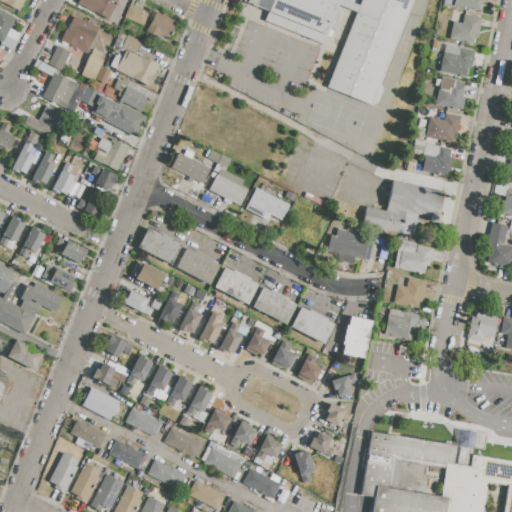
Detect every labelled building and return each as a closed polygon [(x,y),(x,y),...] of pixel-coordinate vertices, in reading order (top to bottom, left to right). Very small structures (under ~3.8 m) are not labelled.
[(25,0),(19,12),(0,2),(0,0),(25,0)] [(79,0),(117,0),(107,19),(77,4),(79,0)] [(343,0),(358,6),(360,0),(412,0),(369,105),(325,87),(356,13),(338,6),(322,46),(263,21),(267,11),(250,4),(251,0),(343,0)] [(453,0),(484,0),(484,3),(481,2),(479,12),(452,6),(453,0)] [(129,4),(148,12),(142,25),(123,18),(129,4)] [(0,10),(15,18),(6,35),(2,43),(0,42),(0,10)] [(155,12),(161,15),(163,13),(167,16),(166,18),(176,23),(169,38),(161,34),(159,38),(146,31),(155,12)] [(462,24),(464,15),(481,18),(477,39),(474,38),(473,44),(448,39),(452,22),(462,24)] [(71,16),(98,28),(87,53),(60,41),(71,16)] [(0,42),(2,43),(6,35),(17,41),(12,50),(0,44),(0,42)] [(128,36),(140,43),(135,54),(122,47),(128,36)] [(432,48),(433,40),(440,42),(438,50),(432,48)] [(445,44),(474,51),(469,76),(465,75),(465,77),(438,72),(445,44)] [(57,47),(69,53),(60,71),(48,65),(57,47)] [(92,49),(103,54),(100,60),(102,61),(93,80),(80,74),(92,49)] [(128,52),(139,58),(140,56),(159,66),(155,73),(156,74),(149,88),(115,70),(122,57),(124,59),(128,52)] [(51,76),(32,66),(36,60),(54,70),(53,72),(51,76)] [(102,67),(110,71),(104,83),(96,79),(102,67)] [(53,72),(78,85),(76,90),(65,109),(41,97),(51,76),(53,72)] [(120,75),(130,80),(127,87),(145,96),(143,99),(146,101),(141,111),(116,98),(119,93),(112,89),(120,75)] [(440,77),(454,80),(454,81),(464,83),(461,97),(465,97),(462,111),(434,105),(440,77)] [(76,90),(78,85),(79,82),(86,86),(83,93),(76,90)] [(92,91),(144,118),(135,136),(90,113),(93,107),(85,103),(92,91)] [(45,105),(62,114),(50,138),(24,124),(28,116),(37,121),(45,105)] [(428,118),(443,121),(444,114),(460,117),(456,136),(452,135),(451,143),(424,137),(428,118)] [(0,125),(2,122),(10,126),(6,133),(14,137),(8,150),(2,147),(0,150),(0,125)] [(95,127),(104,132),(101,137),(92,132),(95,127)] [(30,132),(37,135),(28,153),(33,156),(23,175),(11,168),(30,132)] [(112,138),(129,147),(117,172),(93,159),(98,149),(97,148),(102,138),(110,142),(112,138)] [(422,154),(411,152),(414,141),(424,143),(422,154)] [(424,143),(439,146),(438,147),(449,149),(448,156),(452,157),(449,172),(444,171),(443,177),(421,172),(425,155),(422,154),(424,143)] [(44,151),(52,155),(48,163),(53,166),(44,184),(31,178),(44,151)] [(210,151),(219,155),(215,163),(207,158),(210,151)] [(178,153),(209,168),(201,183),(170,168),(178,153)] [(221,155),(230,160),(225,168),(217,164),(221,155)] [(64,162),(72,166),(68,174),(73,176),(63,196),(50,189),(64,162)] [(407,162),(415,163),(413,172),(405,171),(407,162)] [(95,165),(116,176),(108,192),(94,184),(98,177),(90,173),(95,165)] [(220,169),(243,181),(240,186),(247,190),(239,205),(208,189),(215,174),(217,175),(220,169)] [(366,193),(387,198),(391,180),(443,192),(436,223),(428,221),(429,217),(417,215),(412,236),(359,224),(366,193)] [(492,192),(503,195),(505,186),(494,183),(492,192)] [(255,188),(288,205),(281,220),(269,214),(266,220),(244,209),(255,188)] [(507,188),(511,189),(511,216),(502,214),(502,212),(498,212),(501,196),(505,197),(507,188)] [(90,197),(105,204),(97,220),(75,208),(80,199),(87,203),(90,197)] [(0,237),(11,216),(19,220),(18,221),(23,224),(14,243),(8,240),(5,247),(0,244),(0,237)] [(491,222),(507,226),(502,245),(511,247),(511,252),(509,267),(482,261),(491,222)] [(31,226),(38,229),(38,231),(44,235),(34,254),(29,251),(25,258),(18,254),(22,246),(21,246),(31,226)] [(146,228),(155,232),(156,230),(173,239),(172,241),(179,245),(169,265),(136,247),(146,228)] [(337,228),(367,235),(362,258),(353,256),(352,263),(338,260),(340,253),(326,250),(329,235),(335,236),(337,228)] [(59,237),(86,251),(83,258),(81,258),(77,264),(59,255),(62,249),(55,245),(59,237)] [(399,239),(415,243),(415,244),(433,248),(429,265),(425,265),(423,274),(393,268),(399,239)] [(186,248),(193,252),(194,250),(212,259),(211,261),(219,265),(209,285),(176,267),(186,248)] [(143,263),(164,274),(155,290),(130,277),(138,262),(142,265),(143,263)] [(0,264),(15,272),(11,280),(18,284),(8,302),(19,307),(23,300),(20,298),(27,285),(30,286),(33,280),(46,287),(45,289),(62,298),(54,313),(40,306),(25,335),(0,321),(0,297),(2,298),(3,295),(0,293),(0,264)] [(55,268),(74,277),(69,286),(70,286),(67,292),(41,278),(45,270),(52,274),(55,268)] [(223,268),(231,272),(232,270),(249,279),(248,281),(257,285),(247,304),(214,287),(223,268)] [(168,277),(173,280),(171,285),(165,282),(168,277)] [(421,302),(419,301),(417,309),(392,303),(396,286),(405,288),(407,278),(426,282),(421,302)] [(187,285),(194,288),(190,295),(183,292),(187,285)] [(261,287),(270,292),(271,289),(288,298),(287,301),(295,305),(285,324),(251,307),(261,287)] [(171,290),(179,294),(175,302),(180,305),(171,322),(165,318),(163,321),(157,318),(171,290)] [(129,291),(147,300),(144,305),(151,309),(148,316),(120,302),(124,295),(127,296),(129,291)] [(154,299),(161,303),(157,310),(150,307),(154,299)] [(188,309),(190,310),(194,302),(199,305),(195,312),(201,315),(191,334),(185,331),(184,332),(178,329),(188,309)] [(299,307),(308,311),(309,310),(326,318),(325,320),(334,324),(323,344),(289,327),(299,307)] [(391,309),(418,315),(414,333),(411,332),(409,341),(383,335),(387,316),(389,317),(391,309)] [(212,311),(220,315),(216,323),(220,325),(210,344),(205,341),(204,342),(198,338),(212,311)] [(471,317),(475,318),(476,313),(497,317),(492,338),(484,336),(483,342),(467,338),(471,317)] [(350,317),(371,321),(363,358),(341,354),(343,345),(342,345),(346,326),(347,326),(350,317)] [(511,349),(505,348),(508,335),(499,333),(502,317),(511,318),(511,349)] [(228,329),(229,329),(233,322),(239,325),(236,333),(242,336),(232,355),(226,351),(225,353),(217,350),(228,329)] [(256,326),(264,331),(260,337),(268,341),(260,357),(244,349),(256,326)] [(111,335),(132,346),(128,355),(121,351),(117,358),(103,351),(111,335)] [(6,356),(15,339),(30,347),(29,349),(41,355),(33,370),(6,356)] [(282,340),(290,344),(287,351),(295,356),(288,369),(281,366),(280,368),(270,363),(282,340)] [(308,354),(315,358),(312,365),(320,369),(313,382),(307,379),(306,381),(296,376),(308,354)] [(138,357),(150,363),(141,381),(136,378),(132,386),(125,383),(138,357)] [(101,363),(113,369),(109,377),(117,381),(112,389),(90,378),(95,369),(97,370),(101,363)] [(158,367),(171,373),(161,392),(156,389),(151,397),(145,393),(158,367)] [(330,380),(354,374),(356,382),(349,385),(351,393),(335,398),(330,380)] [(178,377),(190,384),(181,402),(176,400),(172,408),(164,404),(178,377)] [(90,388),(118,402),(108,421),(81,406),(83,401),(81,399),(84,393),(87,394),(90,388)] [(197,388),(211,395),(202,413),(196,410),(190,422),(188,421),(185,428),(179,424),(197,388)] [(143,395),(150,399),(146,407),(139,404),(143,395)] [(330,404),(352,415),(348,422),(341,418),(336,426),(322,419),(330,404)] [(131,408),(161,423),(154,438),(124,423),(131,408)] [(213,410),(229,419),(222,432),(214,427),(210,435),(202,431),(213,410)] [(75,420),(84,425),(85,422),(92,426),(91,428),(104,435),(97,448),(69,433),(75,420)] [(239,423),(255,432),(248,446),(240,441),(236,448),(228,444),(239,423)] [(0,424),(25,437),(4,484),(0,482),(0,424)] [(171,428),(200,443),(193,457),(186,454),(185,455),(176,450),(176,449),(164,442),(171,428)] [(511,511),(371,511),(374,497),(360,495),(370,432),(472,448),(471,455),(511,461),(511,511)] [(318,433),(331,439),(327,446),(334,449),(329,458),(307,447),(311,438),(315,440),(318,433)] [(265,437),(281,446),(274,460),(265,455),(262,461),(255,458),(265,437)] [(115,440),(122,444),(123,443),(132,447),(131,449),(144,455),(137,469),(108,453),(115,440)] [(211,449),(240,463),(232,479),(204,464),(207,458),(206,458),(211,449)] [(292,454),(306,450),(314,472),(307,475),(310,482),(303,484),(292,454)] [(63,453),(78,460),(75,467),(76,468),(63,494),(52,489),(54,485),(48,482),(63,453)] [(335,455),(343,459),(340,464),(333,461),(335,455)] [(88,458),(103,465),(93,485),(94,486),(85,505),(74,500),(76,496),(70,493),(88,458)] [(154,460),(168,468),(169,466),(176,470),(175,471),(183,475),(176,489),(147,474),(154,460)] [(249,468),(280,484),(272,499),(241,483),(249,468)] [(105,474),(122,483),(108,509),(102,506),(98,511),(96,511),(88,508),(105,474)] [(195,482),(202,486),(203,484),(210,488),(209,489),(223,496),(215,511),(187,497),(195,482)] [(113,511),(126,486),(143,494),(135,510),(136,511),(135,511),(113,511)] [(139,511),(149,492),(166,500),(159,511),(139,511)] [(227,511),(233,501),(254,511),(227,511)]
